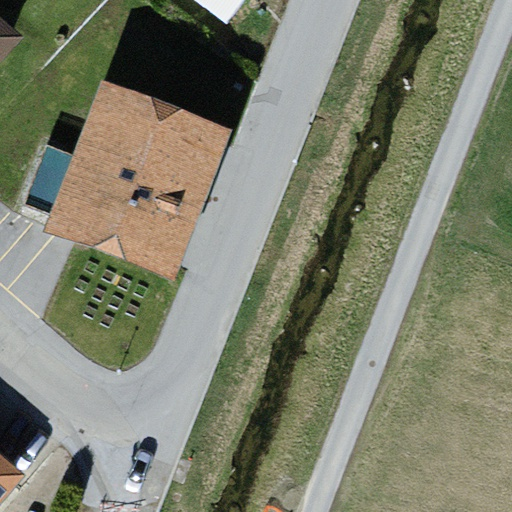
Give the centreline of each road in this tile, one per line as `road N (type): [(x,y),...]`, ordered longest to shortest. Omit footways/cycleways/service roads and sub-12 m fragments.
road 1 (residential): [(328,0),(142,454),(0,342)]
road 2 (unclassified): [(316,511),(511,7)]
